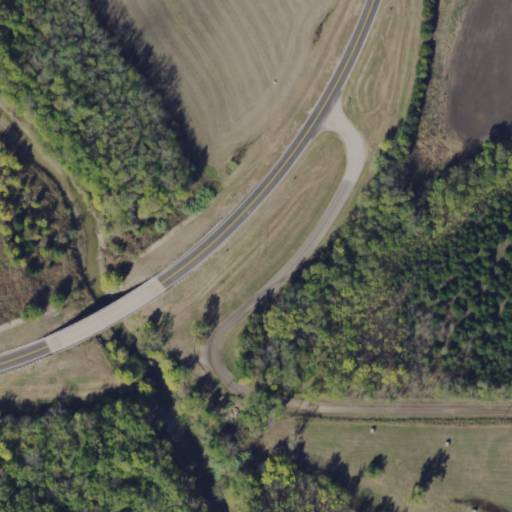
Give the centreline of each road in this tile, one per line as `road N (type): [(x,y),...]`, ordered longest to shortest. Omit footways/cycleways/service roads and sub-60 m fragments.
road 1 (residential): [(511,414),(300,408),(233,381),(205,350),(301,261),(346,194),(354,142),(323,106)]
road 2 (tertiary): [(374,0),(316,120),(232,228),(165,285)]
road 3 (tertiary): [(165,285),(53,348)]
